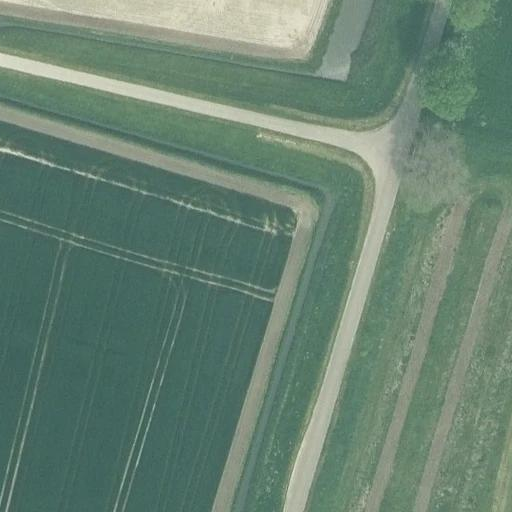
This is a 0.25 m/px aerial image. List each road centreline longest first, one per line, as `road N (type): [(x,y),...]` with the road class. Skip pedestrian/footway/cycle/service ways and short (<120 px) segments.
road 1 (unclassified): [(398,154),(0,60)]
road 2 (unclassified): [(291,511),(398,154)]
road 3 (unclassified): [(398,154),(445,0)]
